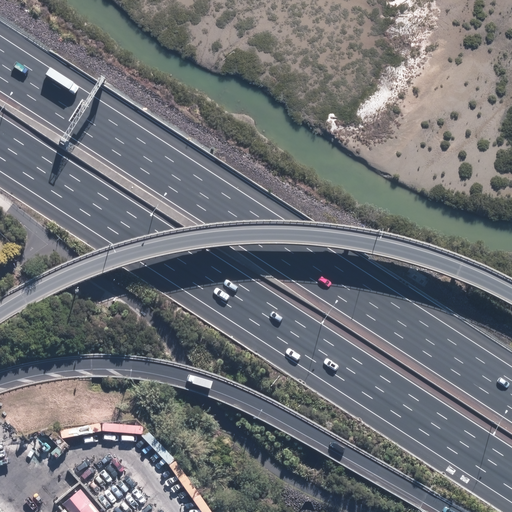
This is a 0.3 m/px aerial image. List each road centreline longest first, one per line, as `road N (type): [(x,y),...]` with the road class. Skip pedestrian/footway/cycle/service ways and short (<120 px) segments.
road 1 (motorway): [(511,474),(0,142)]
road 2 (motorway): [(0,61),(511,390)]
road 3 (motorway): [(0,312),(93,266),(245,234),(367,243),(450,266),(511,295)]
road 4 (motorway): [(448,511),(277,412),(177,373),(95,363),(0,378)]
